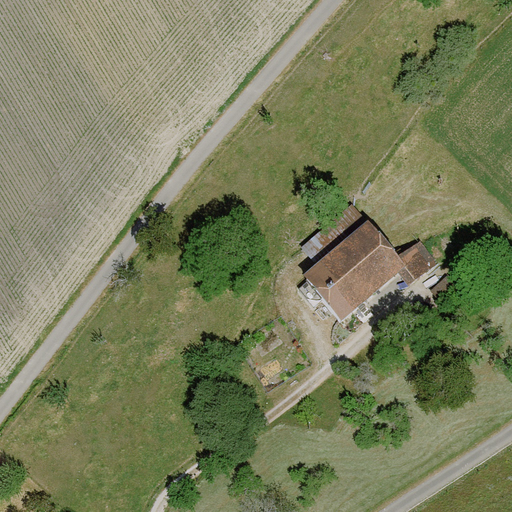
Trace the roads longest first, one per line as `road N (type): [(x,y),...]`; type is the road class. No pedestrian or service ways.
road 1 (track): [(0,412),(337,0)]
road 2 (track): [(159,511),(183,479),(434,280)]
road 3 (track): [(511,434),(391,511)]
